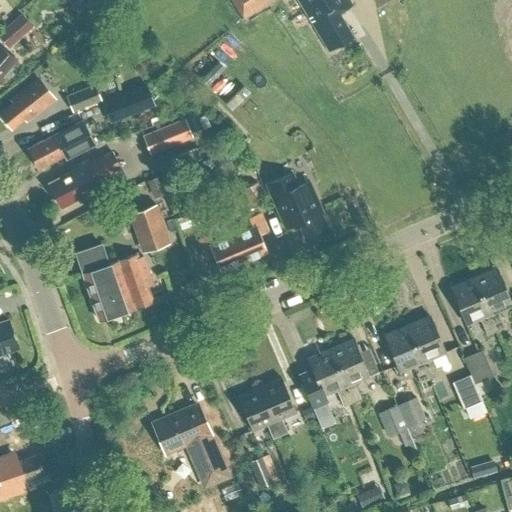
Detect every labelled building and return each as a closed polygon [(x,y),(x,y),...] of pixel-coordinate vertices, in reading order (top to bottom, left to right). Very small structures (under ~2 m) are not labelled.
[(231,0),(242,17),(268,0),(231,0)] [(298,0),(328,50),(352,35),(338,11),(351,3),(348,0),(298,0)] [(65,16),(76,32),(95,18),(83,2),(65,16)] [(0,77),(18,57),(2,44),(3,44),(6,47),(30,27),(20,15),(0,31),(0,77)] [(7,99),(10,103),(0,111),(0,114),(11,128),(25,117),(28,121),(55,99),(36,76),(7,99)] [(63,95),(70,112),(98,100),(92,84),(63,95)] [(99,103),(107,122),(152,104),(144,85),(99,103)] [(192,135),(183,114),(139,132),(148,154),(192,135)] [(56,140),(53,135),(53,134),(26,148),(37,168),(64,154),(65,156),(88,144),(85,138),(88,137),(83,126),(56,140)] [(48,183),(61,207),(93,189),(90,183),(119,168),(110,152),(82,167),(81,165),(48,183)] [(205,169),(214,165),(210,156),(201,161),(205,169)] [(164,171),(171,189),(185,183),(178,166),(164,171)] [(326,225),(314,197),(307,180),(296,185),(290,171),(261,184),(282,229),(295,223),(301,236),(326,225)] [(166,192),(159,175),(146,180),(152,198),(166,192)] [(265,200),(257,182),(243,188),(250,207),(265,200)] [(131,215),(138,234),(145,231),(152,250),(171,243),(157,205),(131,215)] [(209,205),(194,208),(196,222),(211,219),(209,205)] [(232,233),(243,260),(266,251),(259,233),(267,230),(260,212),(249,217),(252,225),(232,233)] [(176,218),(180,229),(194,225),(190,213),(176,218)] [(243,260),(232,233),(212,242),(209,233),(196,238),(204,257),(214,253),(220,270),(243,260)] [(82,273),(98,320),(152,300),(145,280),(151,277),(144,256),(137,258),(135,252),(106,263),(100,244),(75,252),(83,273),(82,273)] [(495,267),(473,276),(496,331),(504,327),(497,311),(511,305),(495,267)] [(473,276),(449,286),(465,324),(479,318),(486,335),(496,331),(473,276)] [(0,311),(14,306),(11,297),(0,300),(0,311)] [(444,352),(428,314),(406,324),(428,378),(437,374),(430,357),(444,352)] [(0,353),(17,348),(7,319),(0,321),(0,353)] [(406,324),(383,333),(398,370),(412,365),(419,382),(428,378),(406,324)] [(354,344),(351,338),(328,348),(351,402),(361,397),(354,381),(376,371),(366,348),(359,351),(355,343),(354,344)] [(306,357),(313,372),(298,378),(302,387),(301,387),(306,398),(308,405),(309,404),(319,428),(334,422),(322,395),(335,389),(342,405),(351,402),(328,348),(306,357)] [(470,374),(474,382),(491,375),(480,350),(463,357),(470,374)] [(474,382),(470,374),(450,382),(460,407),(480,399),(479,397),(481,397),(476,386),(474,387),(472,383),(474,382)] [(301,387),(286,393),(279,377),(258,386),(279,434),(286,431),(280,417),(308,405),(306,398),(301,387)] [(488,381),(476,386),(481,397),(492,392),(488,381)] [(279,434),(258,386),(237,395),(252,429),(266,423),(272,437),(279,434)] [(414,397),(396,404),(405,426),(424,419),(414,397)] [(198,404),(156,421),(150,424),(162,455),(183,446),(200,486),(227,474),(198,404)] [(405,426),(396,404),(375,414),(385,435),(399,429),(410,455),(416,453),(413,447),(414,447),(405,426)] [(301,409),(306,420),(314,416),(309,406),(301,409)] [(286,445),(276,449),(282,466),(292,462),(286,445)] [(50,480),(41,453),(16,461),(13,452),(0,456),(0,493),(24,486),(25,488),(50,480)] [(247,462),(258,489),(271,483),(270,481),(276,478),(266,454),(247,462)] [(468,466),(471,477),(494,471),(491,459),(468,466)] [(400,480),(392,483),(397,496),(410,491),(407,483),(400,480)] [(466,493),(470,503),(484,498),(479,487),(466,493)] [(446,499),(449,509),(466,505),(463,494),(446,499)]
